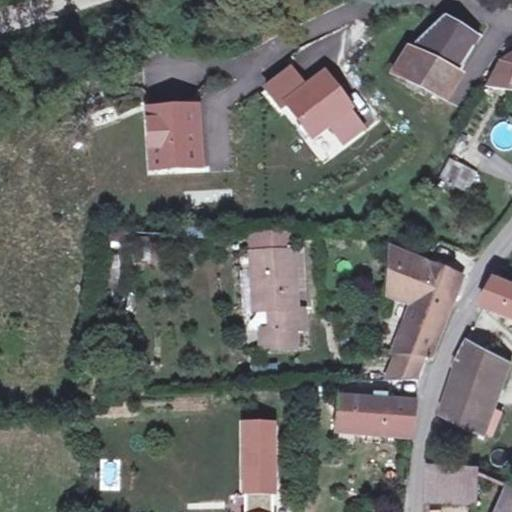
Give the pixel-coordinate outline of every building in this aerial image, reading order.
[(393,75),(439,98),(476,38),(447,18),(412,52),(409,51),(393,75)] [(495,86),(497,81),(511,83),(511,53),(500,61),(488,84),(495,86)] [(323,69),(303,84),(290,66),(262,86),(306,147),(329,130),(342,148),(367,130),(323,69)] [(204,170),(199,102),(140,107),(146,175),(204,170)] [(471,170),(456,163),(447,182),(462,190),(471,170)] [(436,207),(445,193),(437,188),(429,201),(436,207)] [(116,296),(124,236),(112,235),(104,294),(116,296)] [(261,351),(297,349),(296,330),(306,329),(304,309),(297,309),(294,252),(251,254),(254,312),(268,311),(269,330),(260,331),(261,351)] [(415,308),(428,266),(394,255),(388,275),(389,279),(394,281),(388,299),(415,308)] [(464,273),(428,266),(415,308),(419,309),(427,290),(454,302),(464,273)] [(483,304),(511,315),(511,281),(496,276),(482,303),(483,304)] [(432,357),(454,302),(427,290),(419,309),(404,347),(424,355),(432,357)] [(467,340),(474,344),(476,341),(468,336),(467,340)] [(474,344),(467,340),(455,364),(458,366),(443,413),(483,433),(483,431),(493,435),(502,414),(491,410),(508,363),(474,344)] [(400,345),(390,369),(415,379),(424,355),(404,347),(400,345)] [(276,378),(277,363),(250,363),(250,377),(276,378)] [(374,400),(339,398),(335,432),(411,438),(416,402),(388,400),(374,400)] [(463,466),(429,463),(427,502),(478,505),(479,471),(479,470),(463,468),(463,466)] [(511,511),(511,486),(500,511),(511,511)]
